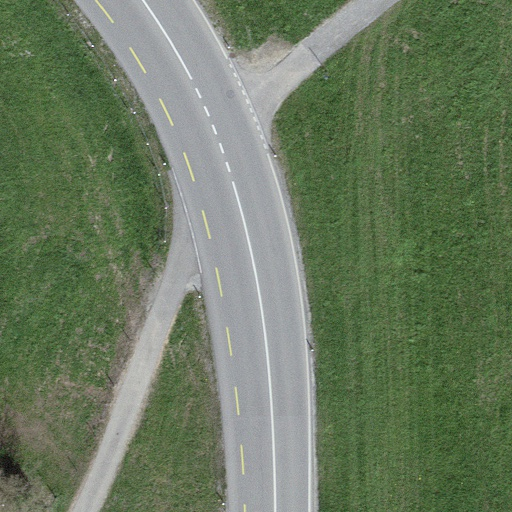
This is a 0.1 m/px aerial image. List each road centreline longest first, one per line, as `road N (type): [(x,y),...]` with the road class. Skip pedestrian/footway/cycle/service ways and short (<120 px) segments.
road 1 (secondary): [(274,511),(265,363),(242,216),(194,81),(137,0)]
road 2 (track): [(218,131),(253,112),(390,0)]
